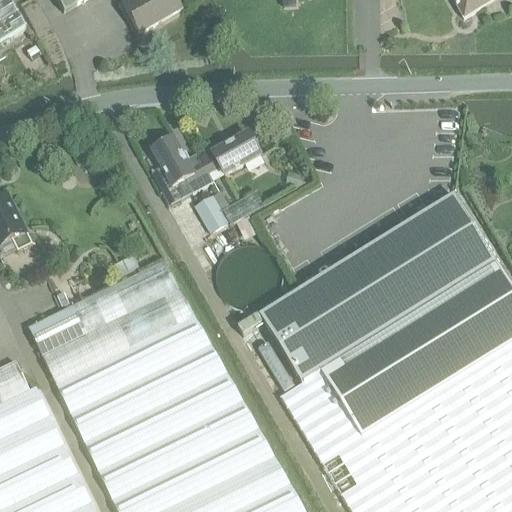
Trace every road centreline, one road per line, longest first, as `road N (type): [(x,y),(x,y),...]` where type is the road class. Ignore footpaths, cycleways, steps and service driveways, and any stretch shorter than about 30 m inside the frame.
road 1 (unclassified): [(0,137),(102,105),(235,88),(511,82)]
road 2 (unclassified): [(100,511),(0,306)]
road 3 (unknown): [(303,87),(358,199)]
